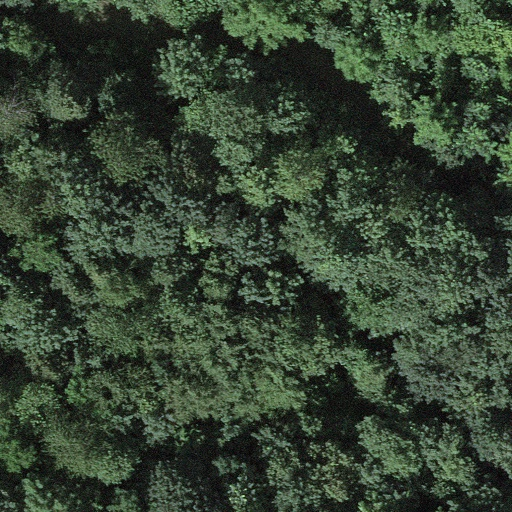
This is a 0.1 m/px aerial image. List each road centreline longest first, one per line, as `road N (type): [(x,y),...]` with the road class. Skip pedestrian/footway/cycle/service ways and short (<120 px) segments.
road 1 (track): [(114,12),(241,198),(511,458)]
road 2 (track): [(511,198),(407,144),(270,51),(207,26),(30,0)]
